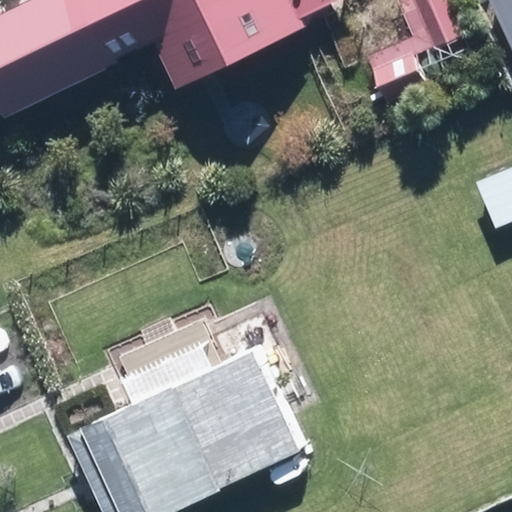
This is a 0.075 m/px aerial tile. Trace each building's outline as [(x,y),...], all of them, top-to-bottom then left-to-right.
[(155,46),(174,89),(311,26),(305,14),(334,0),(28,0),(0,13),(0,111),(2,116),(155,46)] [(396,0),(412,37),(365,56),(385,103),(429,85),(416,54),(473,31),(459,0),(396,0)] [(511,0),(487,0),(511,52),(511,0)] [(511,161),(485,172),(508,229),(511,227),(511,161)] [(193,511),(328,450),(257,298),(108,366),(124,400),(67,426),(107,511),(193,511)]
